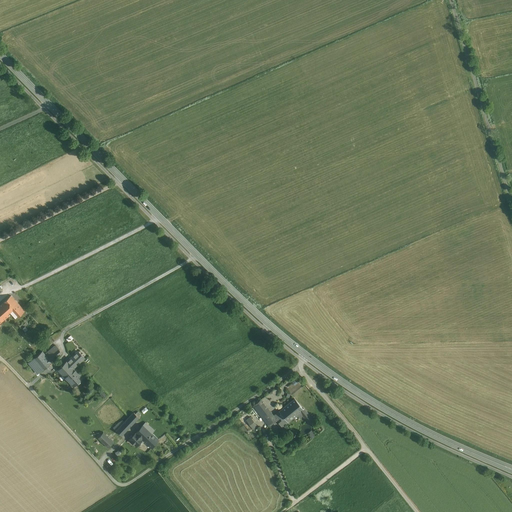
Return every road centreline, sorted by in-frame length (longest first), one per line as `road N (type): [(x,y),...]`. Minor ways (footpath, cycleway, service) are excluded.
road 1 (secondary): [(0,54),(305,355)]
road 2 (unclassified): [(301,368),(121,484),(0,357)]
road 3 (secondary): [(305,355),(400,418),(511,469)]
road 4 (unclassified): [(511,204),(451,0)]
road 5 (unclassified): [(301,368),(416,511)]
